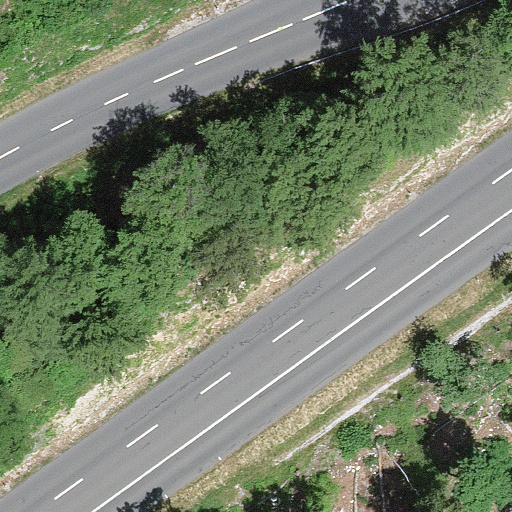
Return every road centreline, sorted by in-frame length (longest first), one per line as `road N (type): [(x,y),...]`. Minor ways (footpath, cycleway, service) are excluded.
road 1 (secondary): [(88,511),(511,205)]
road 2 (secondary): [(336,0),(0,156)]
